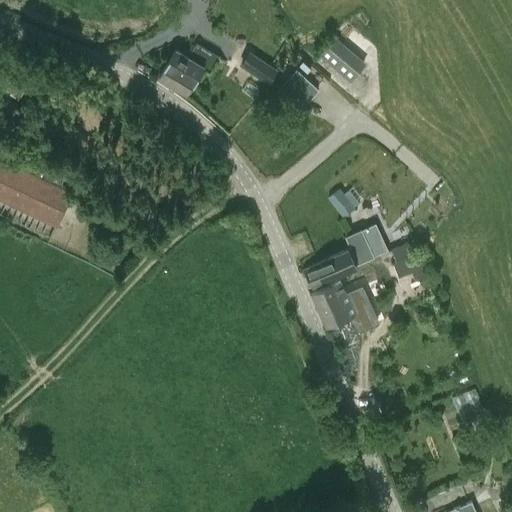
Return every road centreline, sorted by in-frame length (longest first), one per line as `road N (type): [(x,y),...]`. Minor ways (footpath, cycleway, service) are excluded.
road 1 (unclassified): [(391,511),(272,231),(210,138),(161,94),(0,28)]
road 2 (track): [(240,181),(135,270),(0,410)]
